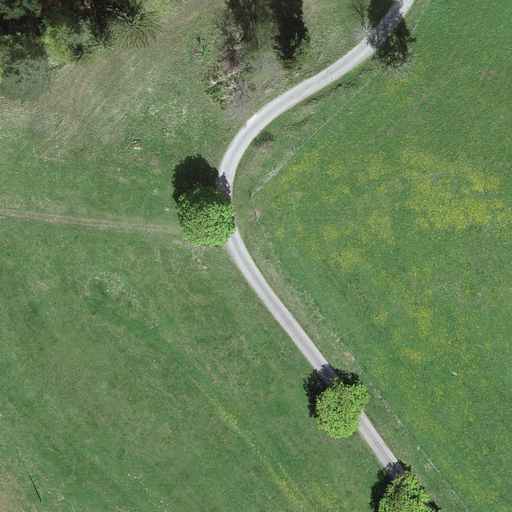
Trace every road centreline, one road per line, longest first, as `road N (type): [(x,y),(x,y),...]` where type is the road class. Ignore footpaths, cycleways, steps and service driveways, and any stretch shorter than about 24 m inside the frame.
road 1 (track): [(232,243),(423,511)]
road 2 (track): [(405,0),(360,55),(270,111),(241,142),(224,177),(232,243)]
